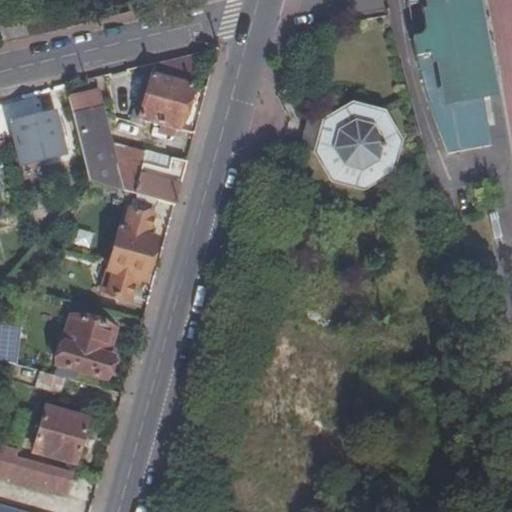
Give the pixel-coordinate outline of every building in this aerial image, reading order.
[(0,43),(8,41),(31,36),(17,0),(16,0),(0,5),(0,43)] [(17,0),(31,36),(67,27),(60,0),(17,0)] [(463,0),(406,0),(407,13),(411,37),(416,61),(422,84),(431,110),(439,130),(451,154),(490,147),(483,102),(463,0)] [(475,0),(463,0),(483,102),(494,101),(475,0)] [(153,77),(144,106),(140,119),(180,130),(201,52),(157,64),(153,77)] [(145,75),(137,103),(144,106),(153,77),(145,75)] [(311,119),(302,151),(306,152),(318,156),(337,185),(364,192),(395,172),(402,143),(384,115),(355,106),(327,124),(315,121),(311,119)] [(117,166),(111,143),(103,107),(74,113),(88,172),(117,166)] [(12,125),(21,161),(65,149),(56,114),(12,125)] [(170,157),(111,143),(117,166),(88,172),(90,183),(119,191),(123,191),(120,179),(142,173),(141,167),(154,163),(167,169),(170,157)] [(175,205),(189,157),(170,157),(167,169),(154,163),(141,167),(142,173),(120,179),(123,191),(158,201),(175,205)] [(133,206),(132,210),(154,216),(158,201),(123,191),(119,191),(116,202),(133,206)] [(154,216),(132,210),(126,232),(120,230),(115,251),(152,260),(157,240),(148,238),(154,216)] [(38,244),(46,246),(59,249),(64,226),(66,225),(66,222),(64,221),(64,220),(60,219),(38,244)] [(29,254),(3,286),(24,291),(33,264),(35,263),(37,261),(38,259),(38,257),(46,246),(38,244),(29,254)] [(138,278),(146,281),(152,260),(115,251),(109,270),(115,272),(109,293),(132,299),(138,278)] [(109,357),(106,356),(118,313),(87,306),(83,323),(67,318),(54,366),(103,379),(109,357)] [(0,362),(10,365),(16,329),(0,328),(0,362)] [(255,441),(306,454),(328,370),(280,357),(255,441)] [(34,388),(58,395),(63,378),(39,372),(34,388)] [(74,465),(88,419),(47,407),(34,453),(74,465)] [(16,459),(18,453),(0,447),(0,476),(66,495),(71,475),(16,459)]
